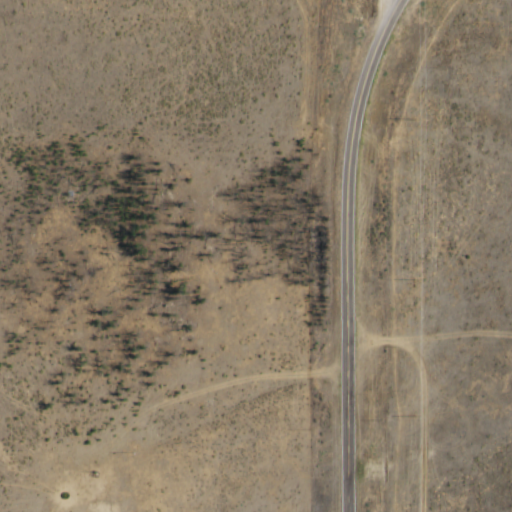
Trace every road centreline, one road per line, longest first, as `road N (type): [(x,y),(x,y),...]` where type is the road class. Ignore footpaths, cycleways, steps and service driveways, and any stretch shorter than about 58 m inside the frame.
road 1 (secondary): [(354,511),(356,154),(380,58),(405,0)]
road 2 (residential): [(0,396),(43,419),(85,425),(260,385),(354,380)]
